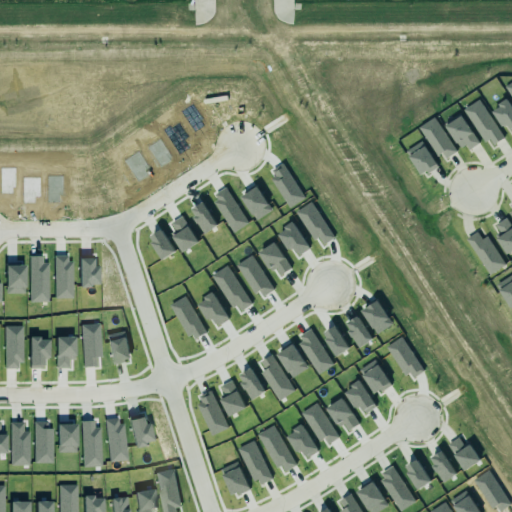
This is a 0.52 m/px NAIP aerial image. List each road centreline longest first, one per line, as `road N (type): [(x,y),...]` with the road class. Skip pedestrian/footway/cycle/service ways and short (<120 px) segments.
road 1 (residential): [(208,511),(113,227)]
road 2 (residential): [(233,149),(113,227),(0,229)]
road 3 (residential): [(164,379),(321,289)]
road 4 (residential): [(260,511),(410,424)]
road 5 (residential): [(164,379),(85,394),(0,395)]
